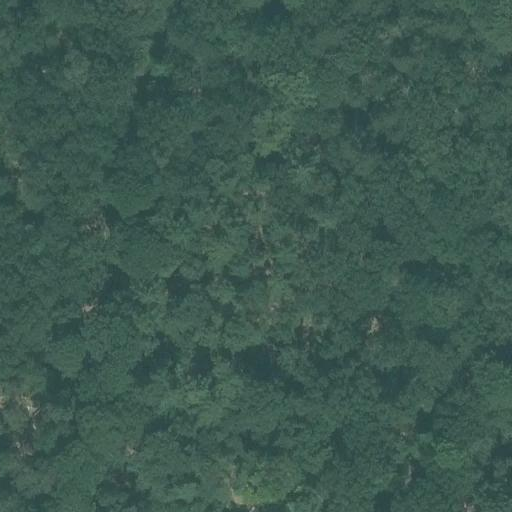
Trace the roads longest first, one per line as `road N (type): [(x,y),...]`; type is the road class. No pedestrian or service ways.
road 1 (track): [(0,336),(430,511)]
road 2 (track): [(511,337),(412,504)]
